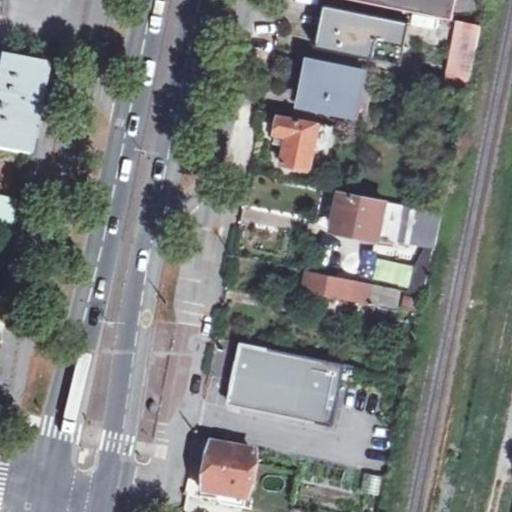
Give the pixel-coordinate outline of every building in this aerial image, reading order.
[(345,0),(456,23),(461,0),(345,0)] [(403,60),(411,24),(327,6),(323,24),(319,43),(403,60)] [(420,30),(455,37),(457,25),(423,18),(420,30)] [(455,37),(449,69),(446,81),(446,85),(470,89),(483,28),(458,23),(457,25),(455,37)] [(0,148),(30,154),(44,88),(48,66),(3,58),(0,73),(0,148)] [(357,117),(366,73),(314,62),(309,84),(305,107),(357,117)] [(411,74),(446,81),(449,69),(413,62),(411,74)] [(281,115),(277,134),(289,136),(288,144),(282,143),(279,163),(305,168),(310,144),(316,146),(317,141),(311,139),(315,122),(281,115)] [(289,136),(277,134),(276,141),(282,143),(288,144),(289,136)] [(441,226),(444,215),(341,194),(338,211),(334,229),(410,244),(414,221),(441,226)] [(17,206),(0,202),(0,226),(13,229),(17,206)] [(307,288),(399,308),(403,290),(310,272),(307,288)] [(244,398),(242,409),(334,428),(346,368),(355,370),(356,367),(242,344),(241,350),(243,351),(244,347),(250,348),(235,391),(244,398)] [(243,351),(241,350),(229,406),(242,409),(244,398),(235,391),(250,348),(244,347),(243,351)] [(248,499),(257,455),(212,446),(206,471),(201,496),(217,500),(217,503),(243,508),(245,498),(248,499)]
